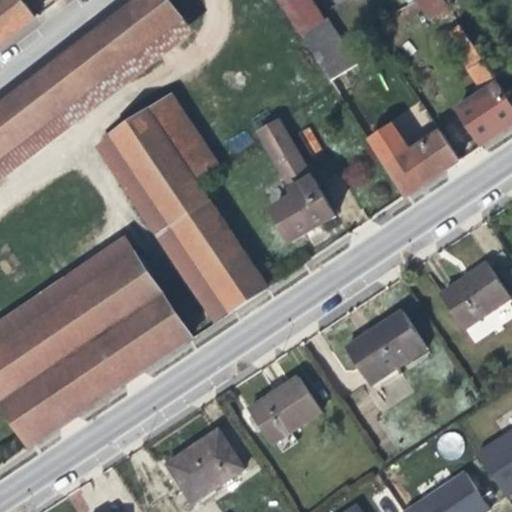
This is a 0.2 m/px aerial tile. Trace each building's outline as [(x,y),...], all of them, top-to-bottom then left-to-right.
[(11,0),(0,8),(0,51),(2,54),(44,21),(27,0),(11,0)] [(123,74),(188,25),(170,0),(156,0),(101,42),(123,74)] [(348,54),(313,0),(280,0),(325,68),(348,54)] [(432,0),(423,6),(448,42),(457,36),(466,30),(447,0),(432,0)] [(133,89),(199,40),(188,25),(123,74),(133,89)] [(466,30),(457,36),(479,69),(486,63),(466,30)] [(101,42),(0,118),(0,166),(123,74),(101,42)] [(348,54),(325,68),(341,93),(367,77),(350,52),(348,54)] [(511,139),(511,103),(490,68),(479,76),(494,101),(464,121),(488,156),(496,150),(511,139)] [(123,74),(0,166),(0,189),(133,89),(123,74)] [(155,121),(203,193),(226,177),(178,105),(155,121)] [(155,121),(122,143),(240,322),(275,298),(203,193),(155,121)] [(341,224),(286,128),(261,144),(265,151),(269,148),(301,204),(280,219),(300,250),(319,238),(341,224)] [(396,159),(387,165),(413,206),(451,181),(465,172),(446,141),(403,170),(396,159)] [(240,322),(122,143),(107,153),(225,332),(240,322)] [(133,250),(0,337),(0,387),(42,452),(199,349),(133,250)] [(511,311),(511,294),(497,274),(467,293),(451,304),(474,338),(511,311)] [(436,356),(413,322),(380,344),(358,359),(381,395),(436,356)] [(332,420),(311,388),(281,409),(261,422),(283,454),(332,420)] [(202,511),(250,480),(225,441),(194,461),(174,474),(199,511),(202,511)] [(511,443),(486,461),(511,500),(511,443)] [(495,511),(473,478),(423,511),(495,511)]
